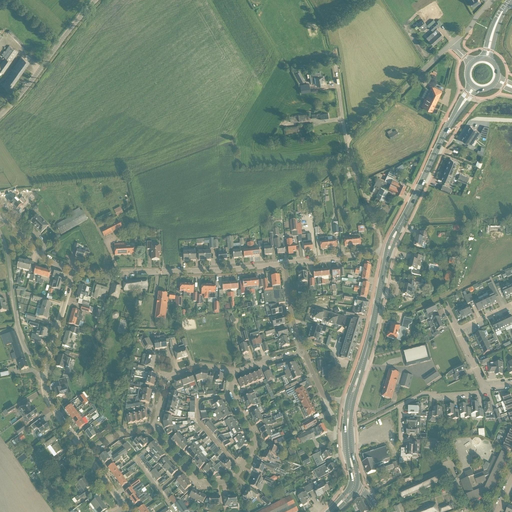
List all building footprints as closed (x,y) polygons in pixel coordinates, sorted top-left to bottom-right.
[(417,24),(423,30),(428,26),(422,20),(417,24)] [(429,27),(432,30),(437,26),(438,28),(440,25),(436,20),(429,27)] [(426,38),(430,41),(433,45),(443,36),(437,28),(426,38)] [(0,71),(3,73),(18,51),(9,45),(2,56),(5,58),(0,65),(0,64),(0,71)] [(2,85),(9,90),(29,62),(21,57),(11,71),(12,72),(2,85)] [(302,79),(310,78),(309,73),(305,74),(305,71),(301,72),(302,79)] [(324,84),(322,76),(321,76),(320,72),(314,73),(314,77),(310,78),(311,82),(316,82),(317,85),(324,84)] [(303,85),(300,85),(301,93),(304,92),(310,91),(309,84),(303,85)] [(421,106),(432,111),(442,91),(431,86),(421,106)] [(294,115),(290,116),(290,122),(295,121),(311,118),(310,113),(294,115)] [(285,127),(286,133),(285,133),(285,135),(298,133),(298,129),(313,127),(312,123),(297,125),(285,127)] [(470,125),(461,138),(469,143),(472,145),(478,136),(480,137),(480,136),(486,137),(489,127),(484,126),(482,129),(481,132),(479,132),(477,130),(470,125)] [(388,134),(391,139),(399,135),(396,130),(388,134)] [(450,158),(446,169),(450,170),(449,172),(455,175),(460,163),(458,162),(458,161),(450,158)] [(450,170),(446,169),(441,179),(449,183),(450,182),(452,182),(455,175),(449,172),(450,170)] [(389,170),(385,180),(404,190),(406,185),(399,182),(399,183),(392,179),(395,173),(389,170)] [(464,178),(463,181),(466,183),(469,177),(460,173),(459,176),(464,178)] [(403,191),(404,190),(385,180),(385,181),(377,177),(373,186),(379,189),(382,184),(388,187),(388,188),(402,194),(403,191)] [(440,189),(449,193),(452,188),(442,184),(440,189)] [(376,197),(383,200),(388,191),(381,187),(376,197)] [(52,193),(45,201),(50,206),(58,198),(52,193)] [(14,197),(8,202),(16,211),(17,210),(17,211),(19,209),(19,208),(22,206),(23,207),(27,203),(22,198),(19,202),(14,197)] [(58,198),(50,206),(52,208),(54,207),(57,209),(63,202),(58,198)] [(63,202),(57,209),(62,214),(68,207),(63,202)] [(86,207),(76,209),(79,215),(88,211),(86,207)] [(114,210),(117,216),(123,213),(120,207),(114,210)] [(88,211),(79,215),(82,220),(90,215),(88,211)] [(33,227),(35,229),(40,234),(48,226),(44,221),(43,222),(36,215),(30,222),(34,226),(33,227)] [(58,219),(57,221),(58,223),(60,222),(63,227),(72,222),(69,217),(63,220),(62,218),(58,219)] [(72,222),(63,227),(65,232),(63,233),(65,237),(70,234),(68,231),(74,228),(72,222)] [(112,232),(121,227),(119,223),(109,228),(109,227),(106,228),(106,229),(101,232),(104,237),(112,233),(112,232)] [(83,246),(87,244),(79,231),(75,233),(83,246)] [(422,248),(422,249),(425,249),(426,244),(425,244),(427,234),(421,233),(420,238),(416,238),(414,246),(417,247),(418,247),(422,248)] [(351,236),(351,238),(352,246),(360,245),(359,235),(351,236)] [(232,237),(226,238),(228,247),(228,250),(232,249),(233,254),(233,259),(241,258),(241,253),(240,246),(233,247),(233,245),(232,237)] [(328,249),(328,241),(327,237),(319,238),(320,250),(328,249)] [(352,246),(351,238),(347,239),(347,237),(343,238),(344,247),(352,246)] [(286,241),(287,241),(287,246),(288,253),(288,255),(293,254),(293,253),(296,252),(295,245),(292,246),(291,240),(290,240),(290,238),(285,238),(286,241)] [(332,241),(328,241),(328,249),(336,248),(335,238),(332,239),(332,241)] [(204,239),(204,244),(204,242),(209,242),(209,249),(214,249),(213,241),(213,239),(207,239),(204,239)] [(280,244),(280,242),(279,239),(273,240),(274,246),(275,249),(276,249),(277,254),(284,253),(284,248),(283,244),(280,244)] [(159,252),(160,252),(160,247),(160,246),(151,246),(151,242),(147,242),(147,250),(151,250),(151,256),(151,261),(159,260),(159,252)] [(114,245),(115,256),(134,255),(134,248),(126,248),(126,244),(114,245)] [(264,248),(263,248),(264,256),(272,255),(271,248),(267,248),(267,244),(263,245),(264,248)] [(218,254),(218,256),(219,261),(227,260),(226,254),(221,254),(221,250),(218,250),(218,254)] [(75,258),(83,260),(84,255),(89,256),(90,252),(85,251),(85,253),(77,251),(75,258)] [(411,271),(411,272),(411,273),(412,274),(413,274),(413,275),(420,276),(421,271),(417,270),(418,267),(420,267),(422,258),(415,256),(414,261),(411,260),(409,269),(412,270),(411,271)] [(17,269),(23,270),(25,260),(23,260),(22,261),(19,260),(17,269)] [(25,260),(23,270),(29,272),(31,262),(28,261),(28,263),(25,262),(26,260),(25,260)] [(369,274),(370,267),(368,267),(369,263),(365,262),(364,267),(364,268),(359,267),(359,270),(356,269),(355,271),(355,272),(369,274)] [(36,283),(39,284),(40,280),(41,277),(43,271),(35,268),(34,274),(37,275),(36,279),(37,279),(36,283)] [(336,278),(337,282),(340,282),(339,269),(331,270),(332,278),(336,278)] [(43,271),(41,277),(49,279),(50,273),(43,271)] [(321,271),(313,272),(313,278),(317,278),(317,285),(322,285),(322,281),(321,278),(321,271)] [(298,273),(299,283),(307,282),(306,272),(298,273)] [(369,274),(355,272),(355,274),(362,275),(361,280),(368,281),(369,274)] [(271,277),(272,287),(272,288),(280,287),(279,276),(271,277)] [(53,282),(51,288),(59,290),(62,280),(55,278),(54,282),(53,282)] [(148,289),(147,285),(147,280),(123,282),(124,291),(148,289)] [(267,280),(262,280),(263,288),(264,292),(272,291),(272,288),(272,287),(268,288),(267,280)] [(248,295),(251,295),(251,290),(250,287),(250,281),(240,282),(241,294),(245,294),(244,288),(246,288),(247,291),(248,291),(248,295)] [(403,295),(406,296),(405,297),(406,297),(407,299),(408,299),(414,300),(414,298),(417,297),(415,288),(416,284),(409,282),(408,287),(405,286),(403,295)] [(117,286),(118,284),(113,283),(109,297),(117,299),(121,287),(117,286)] [(362,290),(368,292),(369,284),(363,283),(363,284),(359,283),(358,287),(354,287),(354,289),(358,290),(358,289),(362,290)] [(492,283),(488,285),(492,293),(496,291),(495,289),(492,283)] [(77,295),(76,299),(78,299),(78,300),(79,300),(83,301),(84,301),(83,304),(83,305),(88,306),(90,302),(90,299),(87,298),(89,293),(85,292),(86,287),(80,285),(77,294),(77,295)] [(93,297),(93,298),(97,299),(98,296),(100,297),(101,293),(105,294),(107,288),(97,286),(94,294),(92,293),(91,296),(93,297)] [(510,297),(506,288),(501,290),(505,299),(510,297)] [(265,305),(275,304),(285,303),(283,290),(280,291),(272,291),(264,292),(265,305)] [(168,299),(166,299),(166,294),(158,293),(154,323),(164,324),(167,299),(168,299)] [(497,303),(493,294),(489,296),(493,305),(497,303)] [(42,306),(41,310),(49,312),(51,305),(41,302),(42,298),(34,295),(33,299),(40,301),(39,305),(42,306)] [(493,305),(489,296),(484,298),(488,307),(493,305)] [(488,307),(484,298),(479,301),(483,310),(488,307)] [(483,310),(479,301),(474,303),(478,312),(483,310)] [(272,316),(282,313),(280,306),(275,308),(275,304),(265,305),(265,309),(267,317),(272,316)] [(81,309),(81,310),(88,313),(90,309),(90,307),(88,307),(88,306),(83,305),(82,305),(82,307),(81,309)] [(467,317),(463,308),(462,305),(456,308),(458,311),(455,312),(458,318),(461,317),(462,320),(467,317)] [(353,307),(352,313),(354,314),(355,314),(359,315),(364,315),(366,309),(366,308),(367,308),(367,307),(359,306),(358,307),(356,307),(353,307)] [(433,314),(437,311),(435,306),(425,311),(426,314),(425,314),(427,320),(429,319),(434,317),(433,314)] [(472,315),(468,306),(463,308),(467,317),(472,315)] [(313,311),(312,315),(314,316),(313,319),(314,320),(315,320),(316,321),(317,320),(321,322),(323,317),(328,319),(327,323),(335,326),(335,325),(342,327),(343,324),(347,325),(345,330),(345,329),(345,330),(342,340),(340,339),(338,343),(341,344),(340,349),(337,358),(343,360),(343,359),(350,361),(354,348),(355,348),(356,344),(355,343),(362,323),(315,309),(315,311),(313,311)] [(49,312),(41,310),(39,317),(47,320),(49,312)] [(75,325),(78,326),(80,321),(81,322),(82,317),(81,317),(82,313),(79,312),(79,311),(73,310),(68,324),(75,326),(75,325)] [(280,326),(280,325),(284,324),(285,324),(284,320),(283,321),(283,318),(281,318),(279,319),(278,319),(277,316),(270,318),(271,321),(272,321),(272,324),(273,327),(276,326),(277,327),(280,326)] [(431,322),(428,323),(431,328),(443,323),(440,318),(437,319),(436,316),(434,317),(429,319),(431,322)] [(35,321),(25,318),(26,319),(25,321),(26,321),(29,322),(30,322),(29,325),(38,328),(39,324),(34,323),(34,321),(35,321)] [(510,327),(506,318),(501,320),(505,329),(510,327)] [(402,328),(408,330),(410,323),(412,324),(413,320),(408,319),(407,321),(404,321),(402,328)] [(505,329),(501,320),(496,322),(500,331),(505,329)] [(500,331),(496,322),(491,325),(495,334),(500,331)] [(433,333),(445,328),(443,323),(431,328),(433,333)] [(389,334),(387,338),(392,339),(396,340),(401,341),(402,336),(404,337),(406,329),(402,328),(391,325),(389,334)] [(310,329),(309,332),(310,333),(319,336),(320,332),(321,333),(322,332),(325,333),(326,329),(315,326),(314,328),(312,328),(311,330),(310,329)] [(64,347),(65,347),(72,349),(73,344),(71,343),(73,334),(77,335),(79,330),(71,328),(70,333),(66,332),(62,346),(64,346),(64,347)] [(35,336),(45,339),(47,331),(41,329),(41,330),(37,329),(35,336)] [(273,329),(264,332),(266,336),(272,334),(272,335),(272,336),(277,334),(278,338),(288,336),(286,329),(279,331),(274,332),(273,329)] [(477,341),(486,337),(483,332),(474,336),(477,341)] [(15,333),(1,336),(4,346),(12,344),(21,371),(28,368),(25,360),(15,333)] [(310,333),(308,339),(314,340),(313,343),(320,345),(321,342),(318,341),(319,336),(310,333)] [(164,336),(159,337),(161,349),(166,349),(166,344),(169,343),(168,337),(164,338),(164,336)] [(258,346),(262,345),(262,344),(259,336),(250,338),(252,344),(252,345),(252,346),(252,347),(253,348),(254,351),(259,350),(258,346)] [(278,343),(279,345),(281,344),(282,348),(289,346),(288,341),(289,341),(288,337),(277,340),(278,343)] [(479,346),(488,342),(486,337),(477,341),(479,346)] [(149,348),(145,340),(141,342),(146,351),(149,348)] [(481,351),(490,347),(488,342),(479,346),(481,351)] [(240,346),(241,350),(242,355),(248,353),(246,344),(240,346)] [(430,361),(426,345),(402,351),(403,357),(404,357),(405,361),(404,361),(406,367),(416,364),(416,363),(420,362),(420,363),(430,361)] [(483,356),(492,351),(490,347),(481,351),(483,356)] [(185,349),(179,351),(182,359),(188,357),(185,349)] [(182,359),(179,351),(174,352),(176,360),(182,359)] [(330,367),(325,368),(326,371),(327,371),(327,376),(336,375),(335,363),(334,363),(333,354),(326,354),(328,363),(330,363),(330,367)] [(143,355),(142,360),(146,361),(154,363),(156,357),(148,355),(147,355),(144,355),(143,355)] [(56,367),(61,368),(65,369),(65,367),(68,367),(70,359),(59,356),(56,367)] [(489,362),(487,358),(479,361),(482,366),(489,362)] [(138,365),(137,368),(138,368),(143,370),(144,366),(145,366),(145,367),(153,369),(154,363),(146,361),(142,360),(141,365),(139,365),(138,365)] [(502,369),(502,367),(503,367),(503,363),(502,363),(502,362),(502,361),(501,361),(501,360),(500,360),(499,361),(498,361),(498,362),(498,363),(498,364),(495,364),(495,366),(489,366),(489,368),(489,373),(496,372),(496,375),(503,375),(502,369)] [(285,372),(286,375),(286,376),(297,371),(296,368),(296,367),(296,366),(296,365),(295,365),(294,364),(293,364),(293,363),(292,363),(292,362),(291,362),(290,362),(289,361),(289,362),(288,362),(288,361),(276,365),(277,370),(281,369),(280,368),(286,366),(287,368),(288,370),(285,372)] [(326,371),(325,368),(323,368),(322,361),(317,362),(318,373),(322,373),(322,377),(327,376),(327,371),(326,371)] [(466,371),(463,366),(453,370),(455,373),(453,374),(454,376),(456,381),(463,378),(461,373),(466,371)] [(382,397),(390,399),(392,390),(394,391),(395,386),(399,373),(389,370),(382,397)] [(263,374),(267,382),(274,380),(270,371),(263,374)] [(296,380),(300,378),(297,371),(286,376),(286,375),(284,376),(284,377),(285,380),(288,379),(289,382),(296,380)] [(423,379),(427,385),(440,376),(436,371),(423,379)] [(201,381),(204,381),(205,372),(200,372),(193,374),(197,383),(201,381)] [(205,372),(204,381),(206,382),(205,384),(212,385),(213,375),(207,374),(208,373),(205,372)] [(62,377),(81,383),(82,379),(63,374),(62,377)] [(221,385),(220,391),(224,391),(225,384),(222,384),(223,375),(216,374),(214,384),(221,385)] [(404,374),(400,386),(404,387),(409,389),(413,376),(404,374)] [(191,375),(185,377),(188,385),(189,385),(190,387),(195,385),(194,383),(193,379),(191,375)] [(185,377),(180,379),(183,387),(188,385),(185,377)] [(177,390),(182,389),(184,388),(183,387),(180,379),(174,381),(175,384),(171,385),(174,392),(177,390)] [(303,382),(298,384),(300,388),(305,386),(307,389),(311,387),(309,382),(308,379),(303,382)] [(60,389),(54,390),(56,398),(60,397),(61,397),(62,396),(68,394),(66,389),(68,389),(66,384),(64,384),(59,386),(60,389)] [(129,384),(128,388),(134,389),(134,388),(139,389),(138,395),(150,398),(151,392),(146,391),(143,390),(142,390),(143,387),(137,386),(133,385),(129,384)] [(301,404),(302,404),(309,401),(302,388),(297,390),(296,387),(285,392),(288,397),(296,393),(298,398),(295,400),(296,402),(298,406),(301,404)] [(245,397),(242,399),(244,404),(245,404),(245,403),(252,401),(252,400),(256,399),(254,394),(253,391),(249,393),(244,394),(245,397)] [(79,400),(83,406),(88,403),(86,399),(83,395),(78,399),(79,400)] [(126,406),(125,409),(138,407),(140,407),(141,407),(141,402),(145,403),(149,404),(150,398),(138,395),(137,398),(139,398),(138,403),(135,403),(133,403),(133,405),(126,406)] [(179,406),(181,401),(178,400),(177,399),(177,400),(170,398),(169,399),(168,400),(168,401),(168,402),(168,403),(179,406)] [(261,407),(260,404),(258,404),(256,399),(252,400),(252,401),(245,403),(245,404),(247,409),(251,408),(252,410),(261,407)] [(216,408),(217,410),(224,406),(226,405),(225,403),(223,404),(222,401),(219,403),(217,400),(209,401),(213,409),(216,408)] [(309,401),(302,404),(304,409),(301,410),(305,418),(315,414),(309,401)] [(24,416),(33,410),(32,409),(33,409),(32,408),(31,408),(30,406),(31,406),(28,403),(27,402),(22,406),(21,405),(20,406),(20,407),(19,408),(21,411),(20,412),(21,414),(22,413),(24,416)] [(168,403),(167,408),(178,411),(179,409),(182,409),(183,407),(179,406),(168,403)] [(421,411),(421,405),(419,405),(419,403),(407,407),(407,411),(408,411),(408,414),(417,414),(417,417),(420,417),(427,418),(427,414),(422,414),(422,411),(421,411)] [(494,415),(496,420),(498,425),(501,424),(500,419),(497,410),(493,412),(492,412),(491,403),(484,404),(485,414),(486,417),(489,417),(489,414),(492,414),(492,416),(494,415)] [(65,410),(68,415),(76,409),(73,404),(71,405),(65,410)] [(472,404),(472,409),(472,414),(476,414),(476,418),(483,418),(483,410),(479,411),(479,404),(472,404)] [(471,409),(468,409),(467,405),(460,405),(460,410),(460,415),(465,415),(465,419),(471,418),(471,414),(471,409)] [(15,410),(13,406),(5,411),(8,414),(15,410)] [(227,411),(225,406),(224,406),(217,410),(214,412),(216,417),(218,416),(227,411)] [(447,406),(447,411),(447,416),(452,416),(453,419),(459,419),(458,411),(455,411),(454,406),(447,406)] [(259,414),(263,412),(261,407),(252,410),(253,413),(250,414),(252,420),(254,419),(253,419),(260,417),(260,416),(259,414)] [(442,418),(443,413),(442,412),(442,408),(438,408),(438,407),(434,407),(434,413),(430,413),(430,416),(429,421),(429,422),(434,422),(434,418),(442,419),(442,418)] [(178,411),(167,408),(165,413),(177,416),(178,411)] [(68,415),(72,420),(80,414),(76,409),(68,415)] [(24,416),(24,417),(27,420),(25,422),(27,424),(32,421),(32,420),(32,419),(37,415),(38,415),(37,414),(37,413),(35,410),(34,411),(33,410),(24,416)] [(218,416),(216,417),(219,421),(222,419),(223,421),(232,415),(231,413),(229,414),(227,411),(218,416)] [(75,425),(83,419),(84,418),(81,413),(80,414),(72,420),(75,425)] [(267,420),(267,418),(264,417),(262,418),(262,416),(260,416),(260,417),(253,419),(254,419),(256,425),(258,424),(260,427),(261,426),(266,424),(267,424),(267,423),(272,421),(271,418),(267,420)] [(417,428),(417,422),(420,422),(420,417),(417,417),(410,417),(411,417),(411,420),(407,420),(407,426),(407,427),(417,428)] [(92,424),(94,427),(103,421),(100,418),(92,424)] [(237,422),(236,420),(234,421),(232,418),(228,421),(225,422),(228,427),(235,423),(237,422)] [(83,419),(75,425),(79,430),(87,424),(85,421),(83,419)] [(49,430),(47,427),(47,426),(46,425),(45,425),(43,422),(42,423),(40,420),(36,423),(30,426),(34,430),(35,429),(37,429),(40,433),(37,434),(37,436),(38,437),(40,438),(43,436),(42,435),(49,430)] [(261,436),(262,435),(272,431),(272,430),(270,426),(275,423),(274,420),(272,421),(267,423),(267,424),(266,424),(261,426),(262,429),(259,430),(261,436)] [(301,425),(305,430),(312,426),(309,420),(301,425)] [(238,428),(235,423),(228,427),(230,432),(238,428)] [(318,427),(297,436),(301,444),(315,437),(315,438),(321,436),(322,435),(327,433),(323,425),(318,427)] [(172,427),(166,429),(167,435),(177,432),(175,426),(172,427)] [(25,430),(23,427),(16,432),(18,435),(25,430)] [(238,428),(230,432),(233,438),(242,432),(241,430),(239,431),(238,428)] [(93,433),(91,429),(85,433),(90,440),(99,433),(97,430),(93,433)] [(275,435),(273,430),(272,430),(272,431),(262,435),(264,440),(268,439),(269,442),(274,440),(274,439),(281,437),(280,433),(275,435)] [(175,444),(176,443),(182,437),(181,438),(177,434),(171,440),(175,444)] [(233,440),(236,445),(245,440),(242,435),(233,440)] [(205,443),(209,440),(206,436),(203,438),(201,440),(204,444),(205,443)] [(51,448),(56,455),(62,450),(56,442),(57,441),(54,437),(44,444),(47,448),(50,446),(51,447),(51,448)] [(176,443),(179,447),(186,441),(182,437),(176,443)] [(502,441),(505,443),(511,446),(511,440),(507,438),(504,437),(502,441)] [(132,443),(135,447),(139,451),(143,448),(149,443),(146,439),(144,441),(141,438),(138,441),(137,439),(132,443)] [(245,440),(236,445),(239,450),(247,445),(245,440)] [(425,440),(425,448),(439,449),(439,440),(425,440)] [(186,441),(179,447),(183,451),(189,445),(186,441)] [(147,448),(151,452),(158,446),(154,442),(147,448)] [(186,452),(189,456),(198,448),(200,447),(198,445),(197,446),(194,443),(190,447),(191,448),(186,452)] [(511,448),(511,446),(505,443),(503,448),(506,449),(511,451),(511,448)] [(122,446),(125,450),(127,452),(131,449),(126,444),(122,446)] [(412,458),(412,459),(413,455),(418,456),(417,460),(420,460),(420,456),(418,456),(418,445),(412,444),(412,446),(412,458)] [(270,446),(267,453),(273,456),(279,459),(281,454),(279,448),(280,448),(279,445),(274,447),(274,448),(270,446)] [(401,449),(401,457),(412,458),(412,446),(406,446),(406,449),(401,449)] [(160,452),(157,447),(151,452),(148,455),(152,459),(154,457),(160,452)] [(192,461),(200,454),(201,453),(202,452),(199,448),(200,447),(198,448),(189,456),(193,460),(192,461)] [(211,452),(215,455),(215,456),(220,451),(216,447),(211,452)] [(387,447),(363,454),(365,461),(364,462),(367,474),(383,470),(381,465),(391,462),(387,447)] [(111,458),(113,461),(119,457),(118,457),(126,451),(124,449),(111,458)] [(217,458),(223,453),(221,450),(220,451),(215,456),(214,456),(217,458)] [(100,457),(104,464),(110,460),(107,456),(111,454),(109,451),(100,457)] [(324,461),(327,460),(332,457),(329,451),(323,454),(322,451),(319,453),(318,454),(316,454),(312,456),(315,462),(318,460),(320,465),(319,465),(320,465),(325,462),(324,461)] [(154,457),(152,459),(156,464),(158,462),(161,459),(164,456),(160,452),(154,457)] [(273,456),(267,453),(265,452),(262,458),(274,464),(276,461),(271,459),(273,456)] [(484,472),(474,476),(472,471),(465,473),(467,479),(461,481),(469,503),(491,495),(509,456),(502,452),(501,454),(498,453),(496,458),(494,457),(490,465),(486,463),(484,466),(482,467),(484,472)] [(192,461),(196,465),(202,459),(205,457),(201,453),(200,454),(192,461)] [(45,466),(46,468),(60,458),(57,455),(50,460),(48,462),(48,464),(47,464),(45,466)] [(46,468),(41,471),(44,475),(57,466),(60,463),(59,461),(61,460),(60,458),(46,468)] [(60,463),(57,466),(58,468),(62,465),(67,472),(68,471),(71,474),(78,470),(73,463),(72,464),(68,458),(61,463),(60,463)] [(162,469),(169,463),(167,462),(169,461),(166,458),(159,464),(162,469)] [(225,458),(220,462),(225,468),(228,471),(232,467),(225,458)] [(199,469),(204,466),(204,465),(206,463),(202,459),(196,465),(199,469)] [(203,470),(206,474),(213,469),(211,466),(213,464),(210,460),(206,463),(204,465),(204,466),(205,468),(203,470)] [(213,469),(206,474),(210,479),(219,471),(218,469),(220,467),(223,470),(225,468),(220,462),(218,464),(213,469)] [(162,469),(166,473),(174,466),(172,467),(169,463),(162,469)] [(276,468),(274,468),(264,463),(263,466),(257,463),(254,470),(262,473),(264,469),(266,470),(266,469),(274,473),(276,468)] [(108,469),(112,475),(123,467),(121,464),(116,468),(113,464),(108,469)] [(315,470),(313,471),(318,480),(329,474),(333,472),(337,470),(334,464),(327,467),(326,464),(321,467),(319,468),(315,470)] [(430,469),(432,473),(444,469),(442,465),(430,469)] [(174,466),(166,473),(167,472),(171,476),(178,471),(174,466)] [(420,481),(421,482),(424,489),(450,476),(449,474),(452,472),(450,468),(447,470),(447,469),(420,481)] [(117,481),(123,477),(120,474),(123,472),(120,469),(112,475),(117,481)] [(158,473),(153,477),(156,482),(161,478),(158,473)] [(178,488),(178,489),(187,481),(182,476),(176,482),(180,486),(178,488)] [(250,486),(255,488),(258,490),(263,479),(255,476),(250,486)] [(126,485),(127,483),(123,477),(117,481),(121,488),(126,485)] [(78,496),(80,500),(88,494),(85,491),(90,487),(88,484),(87,484),(83,479),(78,483),(84,492),(78,496)] [(137,480),(130,485),(132,488),(140,483),(137,480)] [(187,481),(178,489),(184,495),(187,493),(185,491),(191,486),(187,481)] [(424,489),(421,482),(399,491),(402,499),(410,495),(410,496),(424,489)] [(307,486),(310,492),(313,491),(317,497),(323,494),(323,493),(329,490),(327,486),(323,488),(322,485),(317,487),(316,488),(313,483),(307,486)] [(125,492),(130,499),(144,488),(142,485),(139,488),(138,488),(133,492),(131,488),(125,492)] [(44,492),(47,495),(53,490),(51,487),(44,492)] [(246,490),(247,491),(242,496),(243,497),(243,499),(245,500),(246,500),(248,501),(251,503),(255,499),(258,495),(253,491),(249,487),(246,490)] [(144,488),(130,499),(134,505),(140,501),(138,498),(143,494),(143,493),(147,491),(144,488)] [(297,497),(298,497),(302,507),(307,505),(306,503),(310,501),(305,492),(301,495),(297,497)] [(195,501),(197,502),(201,495),(197,493),(192,501),(194,502),(195,501)] [(201,495),(197,502),(200,503),(200,502),(203,503),(206,497),(201,494),(201,495)] [(172,496),(169,499),(169,500),(173,505),(174,505),(178,502),(180,501),(179,498),(175,500),(172,496)] [(209,505),(206,505),(206,508),(208,510),(211,510),(213,508),(213,505),(220,505),(220,501),(220,496),(216,497),(209,498),(209,499),(209,503),(209,505)] [(223,496),(224,501),(225,507),(229,506),(229,505),(237,504),(236,496),(227,497),(227,496),(223,496)] [(259,511),(297,511),(298,511),(290,496),(259,511)] [(365,511),(370,511),(362,496),(356,500),(362,511),(360,511),(364,511),(365,511)] [(261,500),(269,507),(271,504),(263,498),(261,500)] [(174,505),(179,511),(185,511),(187,511),(180,501),(178,502),(174,505)]
